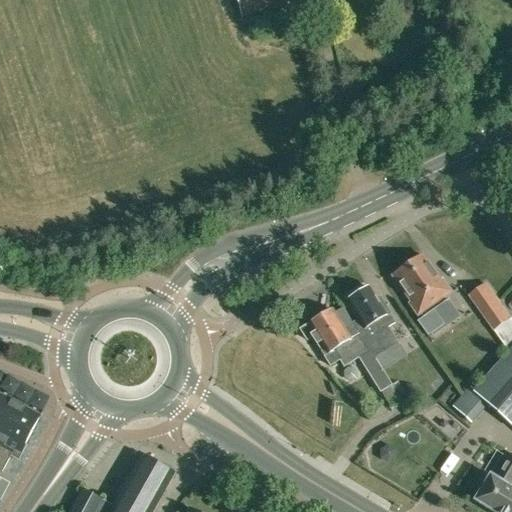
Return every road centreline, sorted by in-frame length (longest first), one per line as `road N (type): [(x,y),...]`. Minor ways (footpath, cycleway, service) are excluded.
road 1 (secondary): [(303,233),(511,132)]
road 2 (secondary): [(303,233),(267,235),(203,256),(142,313)]
road 3 (primary): [(315,482),(175,369)]
road 4 (primary): [(156,399),(315,482)]
road 5 (secondary): [(170,336),(210,282),(303,233)]
road 6 (secondary): [(33,511),(129,407)]
road 7 (secondary): [(86,385),(78,417),(27,511)]
